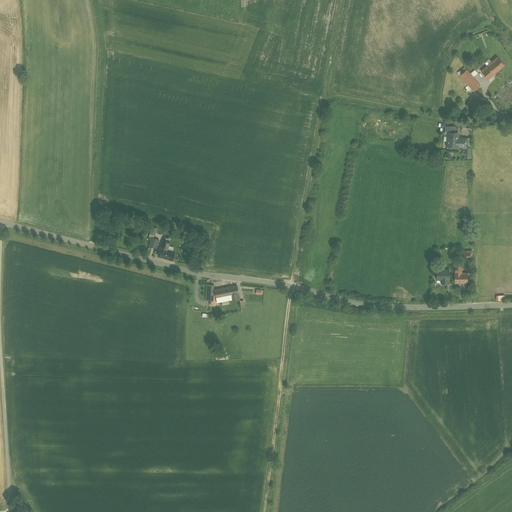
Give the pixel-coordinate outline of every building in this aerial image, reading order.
[(498,57),(481,71),(488,79),(504,64),(498,57)] [(480,85),(466,69),(460,75),(474,91),(480,85)] [(475,92),(465,105),(476,112),(485,99),(475,92)] [(455,132),(448,132),(448,133),(447,146),(467,147),(467,144),(467,138),(458,138),(459,133),(455,132)] [(158,228),(152,226),(147,239),(151,241),(150,245),(156,247),(159,239),(154,238),(158,228)] [(170,238),(165,236),(161,248),(160,248),(158,255),(172,260),(175,252),(168,250),(171,243),(169,242),(170,238)] [(472,251),(464,251),(464,259),(472,259),(472,251)] [(449,270),(436,270),(436,279),(441,279),(442,282),(442,283),(442,284),(443,284),(443,283),(447,283),(447,279),(449,279),(449,270)] [(461,273),(454,273),(455,282),(467,282),(467,273),(461,273)] [(214,285),(207,284),(205,300),(213,300),(214,285)] [(237,285),(215,290),(217,302),(222,301),(223,305),(229,304),(228,300),(240,298),(237,285)]
